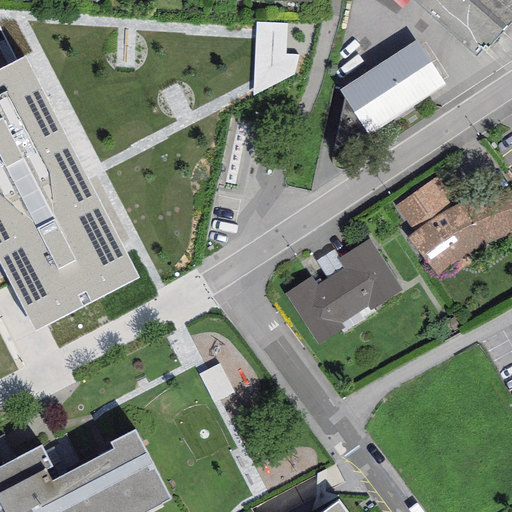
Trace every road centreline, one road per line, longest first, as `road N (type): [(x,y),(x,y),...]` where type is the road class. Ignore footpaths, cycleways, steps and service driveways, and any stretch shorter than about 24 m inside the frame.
road 1 (residential): [(235,269),(511,89)]
road 2 (residential): [(410,511),(235,269)]
road 3 (residential): [(0,396),(235,269)]
